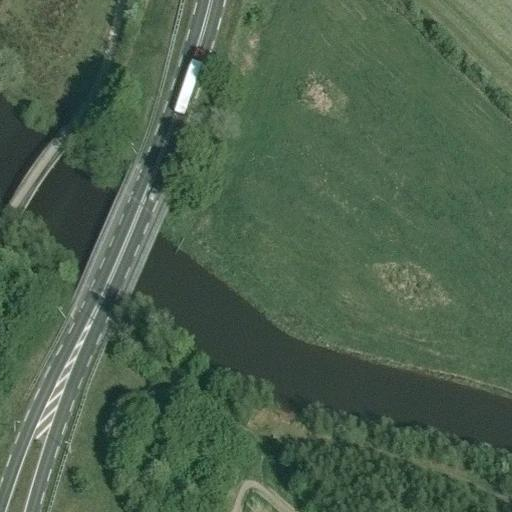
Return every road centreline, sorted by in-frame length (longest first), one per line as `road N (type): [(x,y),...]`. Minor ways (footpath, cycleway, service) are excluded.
road 1 (primary): [(77,352),(182,101),(210,0)]
road 2 (primary): [(77,352),(37,409),(0,509)]
road 3 (primary): [(33,511),(77,352)]
